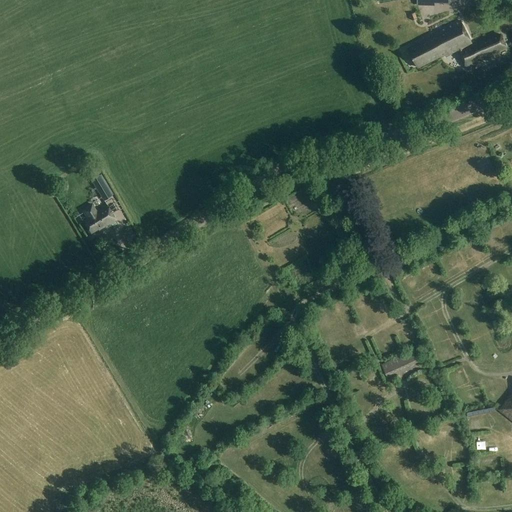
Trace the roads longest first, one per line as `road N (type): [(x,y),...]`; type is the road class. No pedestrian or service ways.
road 1 (tertiary): [(0,343),(286,167),(389,141),(511,90)]
road 2 (track): [(386,511),(293,321),(302,305),(363,272)]
road 3 (track): [(511,250),(368,335)]
road 4 (track): [(311,505),(300,466),(309,447),(372,413)]
road 5 (track): [(511,203),(402,258)]
